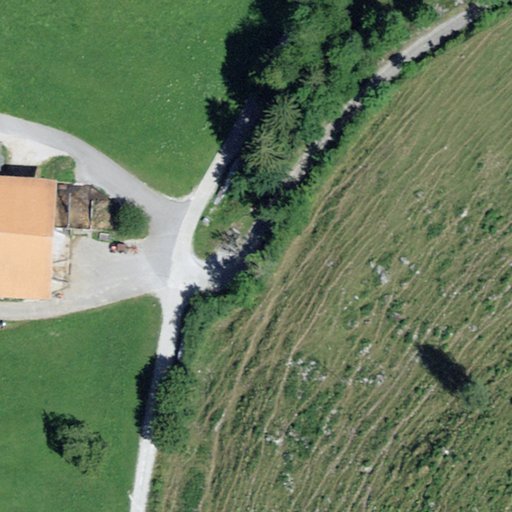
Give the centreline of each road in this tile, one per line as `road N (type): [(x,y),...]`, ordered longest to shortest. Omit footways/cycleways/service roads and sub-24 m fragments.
road 1 (unclassified): [(504,0),(385,73),(332,124),(230,265),(212,276),(193,276),(181,262),(184,221),(304,0)]
road 2 (track): [(145,511),(181,262)]
